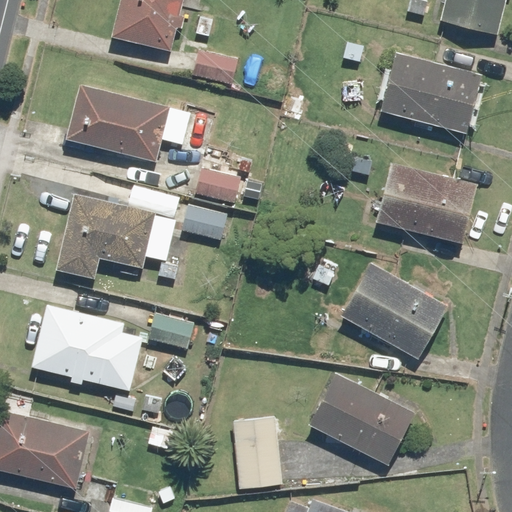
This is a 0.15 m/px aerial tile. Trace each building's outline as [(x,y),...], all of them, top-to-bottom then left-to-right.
[(185,0),(123,0),(117,33),(176,45),(185,0)] [(501,32),(509,0),(448,0),(444,18),(501,32)] [(239,55),(199,46),(194,71),(234,80),(239,55)] [(484,72),(402,49),(386,108),(468,130),(484,72)] [(84,81),(70,135),(159,158),(165,136),(186,142),(194,111),(84,81)] [(479,179),(393,161),(381,220),(467,238),(479,179)] [(243,172),(206,166),(202,192),(239,199),(243,172)] [(63,267),(100,276),(105,254),(145,265),(148,252),(168,257),(183,196),(133,183),(128,202),(83,190),(63,267)] [(231,211),(188,201),(182,227),(225,237),(231,211)] [(374,258),(344,309),(421,354),(451,303),(374,258)] [(135,386),(146,331),(128,327),(129,320),(49,304),(36,366),(135,386)] [(198,321),(156,310),(150,335),(191,345),(198,321)] [(342,368),(315,419),(393,462),(420,411),(342,368)] [(2,410),(0,418),(0,465),(81,482),(92,429),(2,410)] [(277,414),(238,418),(243,487),(283,483),(277,414)] [(289,511),(366,511),(319,493),(315,503),(296,496),(289,511)] [(153,511),(155,503),(114,495),(110,511),(153,511)]
